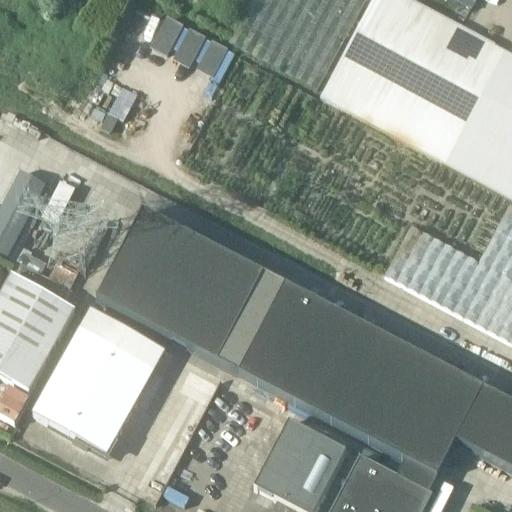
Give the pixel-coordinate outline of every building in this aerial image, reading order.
[(316,94),(364,5),(355,0),(253,0),(228,47),(316,94)] [(511,57),(405,0),(374,0),(320,101),(511,203),(511,57)] [(450,0),(449,2),(470,13),(477,0),(450,0)] [(123,126),(137,99),(121,91),(101,133),(110,138),(117,123),(123,126)] [(0,257),(8,262),(46,190),(20,176),(0,214),(0,257)] [(511,209),(510,209),(479,267),(456,254),(430,304),(511,347),(511,209)] [(217,369),(265,275),(144,210),(97,305),(217,369)] [(412,231),(385,280),(430,304),(456,254),(412,231)] [(0,382),(27,398),(73,316),(10,281),(0,299),(0,382)] [(283,291),(238,379),(405,466),(396,483),(360,464),(333,511),(426,511),(432,502),(428,500),(455,447),(511,476),(511,410),(482,395),(283,291)] [(79,336),(32,420),(105,461),(152,377),(163,357),(90,316),(79,336)] [(315,511),(345,455),(287,425),(253,492),(276,504),(271,511),(315,511)]
